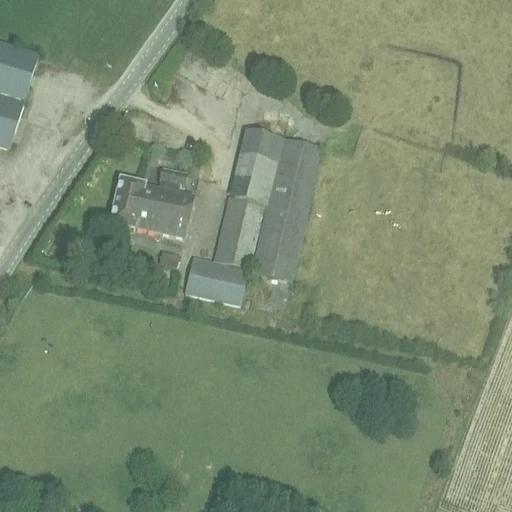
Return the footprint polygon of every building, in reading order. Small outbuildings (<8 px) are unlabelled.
[(13,13),(13,15),(8,32),(43,43),(48,26),(72,34),(80,8),(86,9),(88,0),(26,0),(22,16),(13,13)] [(0,150),(9,153),(38,57),(0,45),(0,150)] [(213,265),(249,273),(264,210),(265,210),(250,277),(291,286),(323,152),(244,133),(228,200),(213,265)] [(159,186),(158,192),(145,189),(145,187),(119,181),(109,227),(135,233),(136,231),(184,242),(193,200),(176,196),(177,191),(184,192),(187,177),(162,171),(159,186)] [(180,259),(162,255),(158,268),(177,273),(180,259)] [(240,311),(248,273),(193,261),(184,299),(240,311)]
